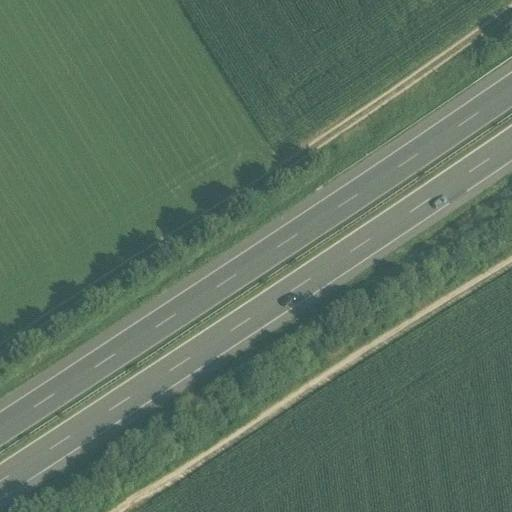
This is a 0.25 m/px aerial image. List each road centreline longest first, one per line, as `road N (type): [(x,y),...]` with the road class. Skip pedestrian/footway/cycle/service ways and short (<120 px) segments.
road 1 (track): [(511,6),(247,194),(0,349)]
road 2 (motorway): [(0,480),(511,141)]
road 3 (motorway): [(511,92),(0,430)]
road 4 (track): [(511,265),(116,511)]
